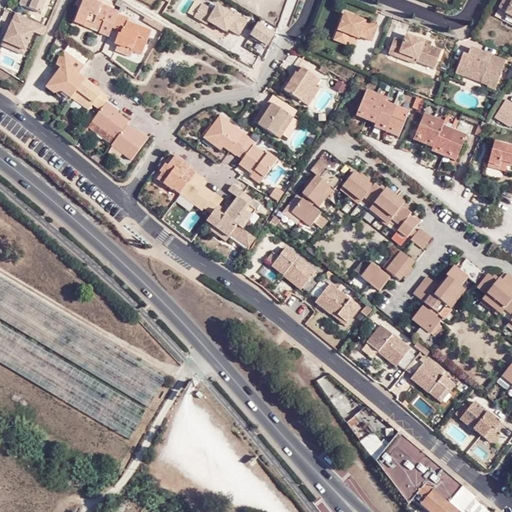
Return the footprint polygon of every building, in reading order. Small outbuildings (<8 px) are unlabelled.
[(47,0),(21,0),(20,5),(42,14),(47,0)] [(100,33),(111,38),(115,27),(120,15),(121,11),(110,6),(94,0),(84,0),(76,22),(92,29),(92,27),(101,30),(100,33)] [(511,30),(511,0),(500,0),(497,8),(504,11),(503,13),(505,15),(499,24),(511,30)] [(240,33),(249,18),(237,12),(236,14),(218,4),(215,9),(203,3),(195,16),(208,23),(210,20),(227,31),(229,27),(240,33)] [(345,11),(337,30),(350,35),(356,37),(358,33),(372,39),(378,24),(345,11)] [(45,26),(15,13),(3,42),(25,51),(34,31),(42,35),(45,26)] [(132,20),(120,15),(115,27),(122,30),(121,34),(118,33),(114,44),(117,45),(134,52),(144,56),(153,33),(131,23),(132,20)] [(165,34),(168,29),(154,20),(151,25),(165,34)] [(273,33),(257,23),(251,34),(257,38),(267,43),(273,33)] [(350,35),(337,30),(334,40),(346,44),(350,35)] [(440,51),(430,47),(429,50),(423,47),(424,43),(416,40),(406,36),(403,43),(395,40),(390,53),(398,56),(400,49),(418,56),(417,59),(435,66),(440,51)] [(429,50),(430,47),(431,43),(417,38),(416,40),(424,43),(423,47),(429,50)] [(25,51),(3,42),(1,46),(23,55),(25,51)] [(131,58),(134,52),(117,45),(114,51),(131,58)] [(240,59),(254,64),(259,54),(245,48),(240,59)] [(465,75),(466,73),(468,68),(483,74),(481,79),(487,81),(485,86),(493,89),(504,60),(472,48),(470,54),(463,52),(456,71),(465,75)] [(415,63),(417,59),(418,56),(400,49),(398,56),(415,63)] [(80,75),(86,66),(65,50),(59,59),(54,55),(51,60),(62,69),(48,87),(54,92),(60,92),(63,92),(73,99),(74,98),(87,79),(80,75)] [(285,91),(302,102),(308,91),(312,95),(321,80),(298,65),(289,79),(292,81),(285,91)] [(468,68),(466,73),(481,79),(483,74),(468,68)] [(95,86),(87,79),(74,98),(90,110),(95,104),(103,109),(109,102),(112,98),(95,86)] [(345,85),(338,81),(334,88),(342,93),(345,85)] [(396,106),(393,105),(386,101),(387,98),(367,90),(358,111),(377,120),(375,124),(399,134),(409,111),(396,106)] [(308,91),(302,102),(306,105),(312,95),(308,91)] [(60,96),(70,104),(73,99),(63,92),(60,92),(60,96)] [(275,100),(272,105),(288,115),(291,110),(275,100)] [(494,119),(511,127),(511,105),(503,101),(494,119)] [(103,109),(89,128),(114,147),(114,146),(129,125),(131,122),(118,111),(119,110),(109,102),(103,109)] [(265,114),(258,124),(279,138),(282,134),(288,138),(298,123),(292,119),(293,118),(288,115),(272,105),(271,105),(265,114)] [(254,122),(258,124),(265,114),(261,111),(254,122)] [(377,120),(358,111),(356,115),(375,124),(377,120)] [(454,130),(451,128),(442,125),(443,122),(424,114),(415,135),(434,144),(433,148),(456,158),(466,135),(454,130)] [(232,150),(238,154),(248,140),(251,136),(222,115),(209,133),(222,142),(221,145),(224,148),(230,152),(232,150)] [(481,136),(486,123),(481,120),(475,133),(481,136)] [(398,137),(399,134),(375,124),(374,127),(398,137)] [(129,125),(114,146),(134,161),(151,138),(140,130),(138,132),(129,125)] [(222,151),(224,148),(221,145),(222,142),(209,133),(205,139),(222,151)] [(434,144),(415,135),(413,139),(433,148),(434,144)] [(306,143),(311,146),(315,139),(310,136),(306,143)] [(248,140),(238,154),(245,159),(242,164),(256,173),(257,171),(267,178),(279,159),(270,153),(269,155),(248,140)] [(511,146),(494,142),(488,165),(505,170),(507,162),(511,163),(511,146)] [(455,161),(456,158),(433,148),(431,151),(455,161)] [(176,191),(181,195),(183,193),(198,173),(199,171),(177,155),(169,165),(166,163),(160,171),(162,173),(157,179),(174,192),(176,191)] [(341,176),(347,171),(340,163),(334,169),(341,176)] [(333,189),(341,180),(321,164),(314,174),(316,175),(312,179),(309,183),(323,194),(329,186),(332,188),(333,189)] [(257,171),(256,173),(254,175),(264,182),(267,178),(257,171)] [(353,171),(342,185),(351,193),(363,179),(359,175),(353,171)] [(207,207),(214,213),(220,204),(224,198),(207,186),(210,182),(198,173),(183,193),(205,209),(207,207)] [(363,179),(351,193),(361,201),(372,186),(367,182),(363,179)] [(305,188),(302,192),(315,203),(323,194),(309,183),(305,188)] [(372,186),(361,201),(360,202),(368,209),(371,206),(383,191),(378,187),(374,184),(372,186)] [(342,185),(339,188),(349,196),(351,193),(342,185)] [(233,186),(229,192),(240,200),(244,194),(233,186)] [(329,186),(323,194),(325,196),(332,188),(329,186)] [(404,203),(386,187),(385,188),(383,191),(402,206),(404,203)] [(277,188),(270,196),(278,202),(285,193),(277,188)] [(390,221),(402,206),(383,191),(371,206),(390,221)] [(351,193),(349,196),(358,204),(360,202),(361,201),(351,193)] [(323,194),(315,203),(318,205),(325,196),(323,194)] [(283,214),(296,224),(301,219),(311,206),(298,195),(283,214)] [(310,227),(321,214),(311,206),(301,219),(310,227)] [(368,209),(387,224),(390,221),(371,206),(368,209)] [(409,214),(410,213),(406,209),(402,206),(390,221),(387,224),(385,226),(394,233),(395,232),(397,229),(409,214)] [(414,218),(409,214),(397,229),(407,237),(409,234),(414,229),(416,225),(419,222),(414,218)] [(276,225),(280,219),(274,215),(270,221),(276,225)] [(316,224),(322,229),(329,221),(322,216),(316,224)] [(227,242),(230,239),(215,227),(213,231),(227,242)] [(408,270),(410,266),(414,261),(415,262),(424,251),(422,249),(431,238),(420,228),(417,232),(413,237),(411,240),(413,242),(404,253),(400,251),(393,259),(408,270)] [(407,237),(397,229),(395,232),(405,240),(407,237)] [(285,247),(278,256),(271,264),(300,288),(303,285),(317,298),(315,301),(333,315),(335,311),(348,322),(360,308),(330,283),(328,285),(313,273),(315,271),(285,247)] [(390,256),(393,259),(400,251),(397,248),(390,256)] [(271,264),(278,256),(272,251),(266,259),(271,264)] [(383,266),(386,269),(393,259),(390,256),(383,266)] [(431,294),(424,302),(444,319),(451,310),(450,309),(448,307),(462,288),(460,287),(468,277),(475,282),(477,280),(481,274),(483,271),(466,257),(457,268),(454,265),(445,275),(447,277),(444,281),(437,290),(433,295),(431,294)] [(365,258),(354,271),(369,283),(380,270),(365,258)] [(386,269),(400,280),(403,276),(408,270),(393,259),(386,269)] [(408,270),(403,276),(405,277),(413,268),(410,266),(408,270)] [(380,270),(369,283),(378,291),(388,279),(389,278),(380,270)] [(330,279),(334,275),(328,271),(325,274),(330,279)] [(511,276),(507,273),(502,281),(511,288),(511,276)] [(491,278),(487,274),(485,277),(481,282),(476,287),(486,294),(496,281),(491,278)] [(0,318),(148,406),(167,375),(115,345),(0,276),(0,318)] [(426,276),(412,293),(424,302),(431,294),(435,288),(438,285),(426,276)] [(498,278),(496,281),(511,294),(511,288),(502,281),(498,278)] [(442,280),(438,285),(435,288),(437,290),(444,281),(442,280)] [(511,299),(511,294),(496,281),(486,294),(480,302),(498,317),(500,315),(511,299)] [(448,307),(450,309),(465,290),(462,288),(448,307)] [(511,299),(500,315),(509,322),(510,320),(511,318),(511,299)] [(366,317),(371,309),(366,305),(360,312),(366,317)] [(422,306),(412,319),(421,327),(431,314),(422,306)] [(346,325),(348,322),(335,311),(333,315),(346,325)] [(438,324),(440,321),(431,314),(421,327),(429,333),(433,337),(441,327),(438,324)] [(0,361),(129,438),(146,410),(0,323),(0,361)] [(455,385),(445,377),(425,361),(427,358),(423,355),(419,359),(408,351),(410,349),(380,325),(369,339),(383,350),(380,354),(396,366),(399,363),(414,374),(411,378),(437,400),(444,391),(448,394),(455,385)] [(421,327),(416,332),(425,339),(429,333),(421,327)] [(383,350),(369,339),(366,342),(380,354),(383,350)] [(426,356),(430,351),(424,347),(420,351),(426,356)] [(425,361),(445,377),(448,374),(428,357),(427,358),(425,361)] [(511,363),(501,375),(510,383),(511,380),(511,363)] [(501,375),(497,381),(506,389),(510,383),(501,375)] [(473,399),(478,392),(473,389),(468,395),(473,399)] [(440,402),(448,394),(444,391),(437,400),(440,402)] [(490,441),(503,424),(474,401),(469,408),(463,403),(456,413),(461,417),(460,419),(483,438),(485,436),(490,441)] [(446,502),(460,484),(398,432),(375,463),(396,490),(404,481),(411,472),(446,502)] [(374,435),(367,443),(380,453),(386,445),(374,435)] [(344,456),(339,450),(333,455),(338,461),(344,456)] [(423,508),(419,511),(457,511),(446,502),(411,472),(404,481),(414,491),(413,493),(416,496),(413,499),(423,508)] [(446,502),(457,511),(461,511),(474,496),(460,484),(446,502)]
